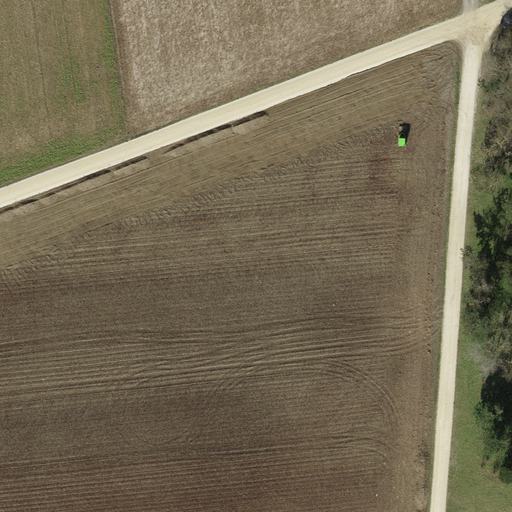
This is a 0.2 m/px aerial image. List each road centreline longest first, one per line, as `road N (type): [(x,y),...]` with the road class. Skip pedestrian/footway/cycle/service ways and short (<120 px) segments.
road 1 (track): [(0,195),(511,6)]
road 2 (track): [(443,511),(471,0)]
